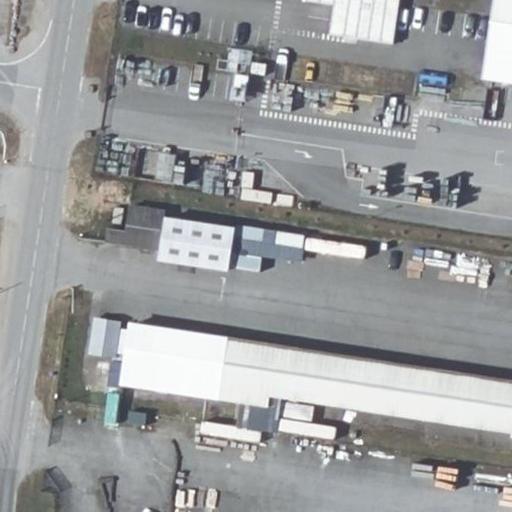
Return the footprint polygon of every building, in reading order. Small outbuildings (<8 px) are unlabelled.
[(309,0),(336,3),(333,34),(398,41),(402,0),(309,0)] [(511,32),(458,25),(441,140),(511,150),(511,32)] [(104,190),(96,188),(93,202),(102,202),(104,190)] [(89,209),(86,223),(141,233),(141,242),(207,252),(216,213),(146,202),(147,194),(112,190),(108,213),(89,209)] [(111,321),(96,318),(89,353),(107,356),(111,321)] [(511,384),(127,323),(127,333),(116,332),(110,354),(124,356),(119,385),(262,407),(264,394),(511,433),(511,384)] [(123,426),(140,428),(142,416),(125,414),(123,426)]
